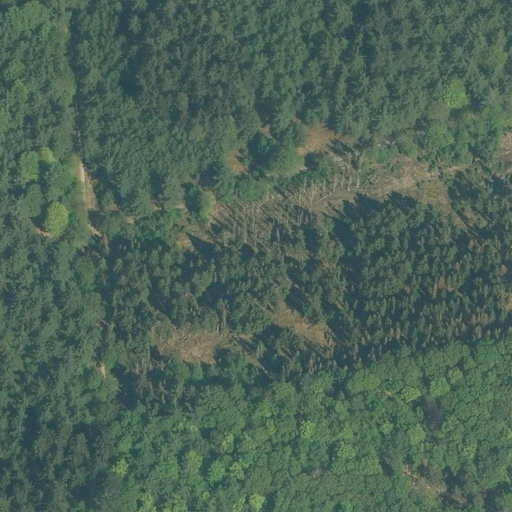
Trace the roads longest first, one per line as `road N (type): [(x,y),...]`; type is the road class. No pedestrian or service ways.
road 1 (track): [(511,104),(87,234)]
road 2 (track): [(89,258),(117,511)]
road 3 (track): [(66,0),(87,234)]
